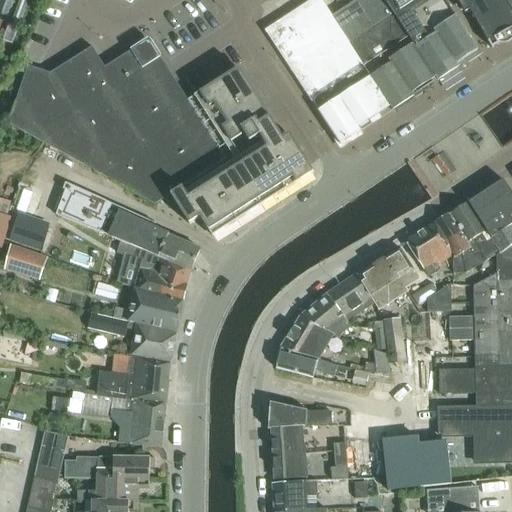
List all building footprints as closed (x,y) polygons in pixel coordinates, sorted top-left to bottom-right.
[(389,108),(391,110),(392,109),(331,18),(319,0),(310,0),(263,32),(340,150),(361,136),(359,133),(380,119),(378,116),(389,108)] [(383,0),(358,0),(347,8),(363,33),(393,14),(383,0)] [(481,55),(444,0),(383,0),(393,14),(437,81),(436,81),(440,86),(460,73),(457,70),(481,55)] [(511,13),(504,0),(456,0),(464,13),(469,11),(487,43),(491,49),(499,45),(495,38),(496,35),(497,33),(499,31),(501,29),(504,28),(507,28),(509,29),(511,29),(511,13)] [(434,79),(436,81),(437,81),(393,14),(363,33),(347,8),(331,18),(392,109),(391,110),(395,116),(415,103),(414,100),(434,86),(431,81),(434,79)] [(7,123),(154,206),(170,196),(226,161),(187,100),(154,48),(110,76),(92,47),(50,73),(26,65),(7,123)] [(226,161),(170,196),(189,226),(200,219),(212,238),(314,173),(288,134),(282,138),(238,68),(187,100),(226,161)] [(511,194),(503,181),(468,203),(500,253),(496,259),(496,272),(511,272),(511,194)] [(67,185),(57,211),(120,238),(162,255),(191,268),(199,250),(168,237),(167,235),(147,226),(148,222),(67,185)] [(484,264),(496,256),(496,259),(500,253),(468,203),(449,215),(469,248),(471,270),(484,264)] [(464,274),(471,270),(469,248),(449,215),(434,225),(454,256),(452,257),(452,268),(452,274),(464,274)] [(40,251),(47,228),(18,218),(10,241),(40,251)] [(437,267),(452,257),(454,256),(434,225),(405,243),(427,279),(439,271),(437,267)] [(162,255),(120,238),(116,254),(126,257),(119,283),(135,288),(135,287),(136,287),(182,298),(185,286),(186,287),(189,272),(191,268),(162,255)] [(4,271),(38,282),(46,257),(12,246),(4,271)] [(399,249),(386,257),(406,288),(420,279),(401,248),(399,249)] [(407,293),(408,292),(386,257),(357,276),(371,297),(375,302),(372,303),(378,312),(407,293)] [(511,303),(511,272),(496,272),(496,275),(473,287),(473,304),(511,303)] [(347,321),(372,303),(375,302),(371,297),(357,276),(356,275),(328,294),(326,295),(347,321)] [(450,285),(427,300),(428,311),(451,311),(450,285)] [(135,287),(135,288),(129,312),(116,309),(114,314),(137,321),(176,329),(181,302),(182,298),(136,287),(135,287)] [(346,322),(347,321),(326,295),(300,317),(333,335),(334,336),(336,332),(340,336),(350,328),(346,322)] [(511,303),(473,304),(473,317),(451,317),(452,342),(474,342),(474,356),(511,355),(511,303)] [(428,311),(428,356),(452,356),(452,342),(451,317),(451,311),(428,311)] [(100,316),(97,330),(124,337),(126,331),(134,332),(129,359),(168,364),(169,364),(175,334),(176,329),(137,321),(114,314),(113,320),(100,316)] [(320,360),(334,336),(333,335),(300,317),(299,318),(279,349),(317,359),(320,360)] [(387,356),(388,365),(406,363),(400,319),(383,322),(387,356)] [(319,361),(320,360),(317,359),(279,349),(279,350),(275,369),(312,378),(314,372),(333,378),(336,367),(319,361)] [(388,365),(387,356),(373,352),(376,374),(390,376),(388,365)] [(438,370),(438,383),(511,381),(511,355),(474,356),(475,370),(438,370)] [(97,397),(164,406),(168,364),(129,359),(127,376),(100,373),(97,397)] [(511,381),(438,383),(438,395),(475,394),(475,409),(511,408),(511,381)] [(160,448),(164,406),(97,397),(84,395),(81,414),(127,420),(125,444),(160,448)] [(269,404),(267,431),(270,431),(301,428),(330,428),(331,413),(306,412),(269,404)] [(511,408),(475,409),(439,409),(440,436),(475,435),(475,463),(511,461),(511,408)] [(0,437),(8,441),(13,427),(0,423),(0,437)] [(305,479),(301,428),(270,431),(273,482),(305,479)] [(44,433),(40,447),(64,453),(67,438),(44,433)] [(417,438),(381,441),(386,491),(421,487),(417,446),(417,438)] [(340,443),(341,465),(353,464),(352,442),(340,443)] [(417,446),(421,487),(450,485),(446,443),(417,446)] [(38,458),(62,463),(64,453),(40,447),(38,458)] [(59,473),(62,463),(38,458),(35,468),(59,473)] [(97,477),(97,481),(149,483),(149,470),(154,470),(154,461),(113,459),(113,472),(98,472),(98,460),(77,460),(77,476),(97,477)] [(33,478),(57,484),(59,473),(35,468),(33,478)] [(31,488),(55,494),(57,484),(33,478),(31,488)] [(97,493),(89,493),(77,493),(77,501),(86,501),(86,503),(137,504),(137,491),(149,492),(149,483),(97,481),(97,493)] [(287,511),(306,511),(306,510),(305,510),(306,510),(306,498),(316,497),(316,483),(271,485),(273,511),(287,511)] [(52,504),(55,494),(31,488),(29,499),(52,504)] [(469,511),(468,489),(427,492),(428,505),(443,504),(444,511),(469,511)] [(26,509),(39,511),(50,511),(52,504),(29,499),(26,509)] [(86,503),(85,511),(136,511),(137,504),(86,503)]
